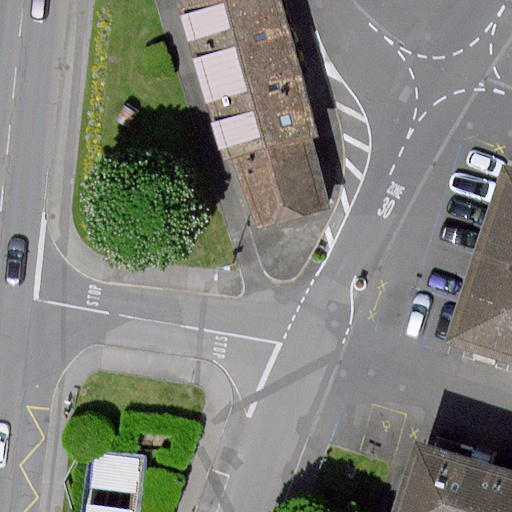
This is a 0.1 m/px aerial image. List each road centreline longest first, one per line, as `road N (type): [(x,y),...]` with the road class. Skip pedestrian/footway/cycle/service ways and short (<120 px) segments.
road 1 (residential): [(309,348),(0,292)]
road 2 (residential): [(309,348),(427,67)]
road 3 (primary): [(22,0),(0,210)]
road 4 (residential): [(247,511),(309,348)]
